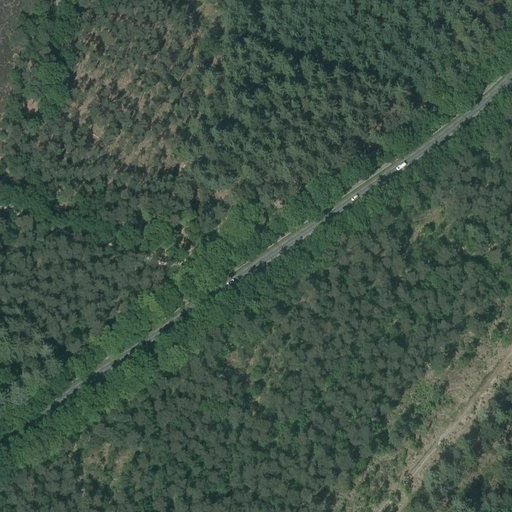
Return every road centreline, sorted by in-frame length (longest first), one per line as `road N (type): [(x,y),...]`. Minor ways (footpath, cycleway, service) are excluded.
road 1 (secondary): [(0,445),(425,157),(511,83)]
road 2 (track): [(455,260),(197,511)]
road 3 (unknown): [(511,350),(380,511)]
